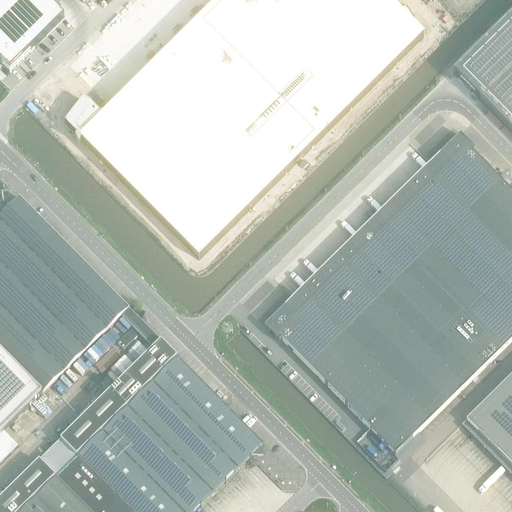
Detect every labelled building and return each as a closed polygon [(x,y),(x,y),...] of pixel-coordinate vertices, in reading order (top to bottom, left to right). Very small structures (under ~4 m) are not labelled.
[(45,0),(9,0),(0,9),(0,62),(5,67),(10,73),(65,19),(58,12),(45,0)] [(212,0),(186,27),(107,105),(111,109),(103,118),(91,106),(90,105),(89,104),(87,104),(86,104),(85,105),(84,106),(68,121),(67,122),(66,124),(66,125),(66,126),(67,128),(199,261),(424,38),(386,0),(212,0)] [(511,14),(453,74),(511,134),(511,14)] [(285,309),(284,309),(264,329),(279,344),(281,341),(396,457),(511,342),(511,195),(472,155),(474,153),(460,137),(439,157),(285,309)] [(0,345),(45,392),(47,394),(121,318),(140,337),(153,350),(161,342),(148,329),(135,316),(131,312),(129,310),(129,309),(93,273),(85,265),(66,246),(65,245),(56,236),(49,229),(20,199),(13,205),(0,218),(0,345)] [(61,441),(39,463),(0,500),(0,511),(196,511),(254,455),(262,456),(263,446),(161,342),(153,350),(61,441)] [(0,436),(4,433),(45,392),(0,345),(0,436)] [(511,377),(462,427),(511,478),(511,377)] [(4,433),(0,436),(0,466),(19,448),(4,433)]
